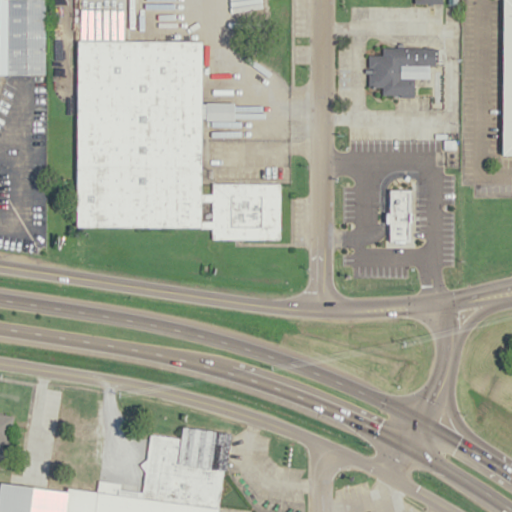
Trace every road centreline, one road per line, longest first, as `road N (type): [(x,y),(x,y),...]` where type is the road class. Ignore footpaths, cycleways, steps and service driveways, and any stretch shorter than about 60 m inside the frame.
road 1 (trunk): [(0,327),(154,353),(291,393),(407,446),(511,511)]
road 2 (trunk): [(511,475),(421,421),(299,365),(157,324),(0,297)]
road 3 (residential): [(0,361),(146,386),(270,422),(354,457),(450,511)]
road 4 (residential): [(445,301),(348,310),(257,303),(0,262)]
road 5 (residential): [(319,0),(318,308)]
road 6 (secondary): [(445,301),(448,359),(407,446)]
